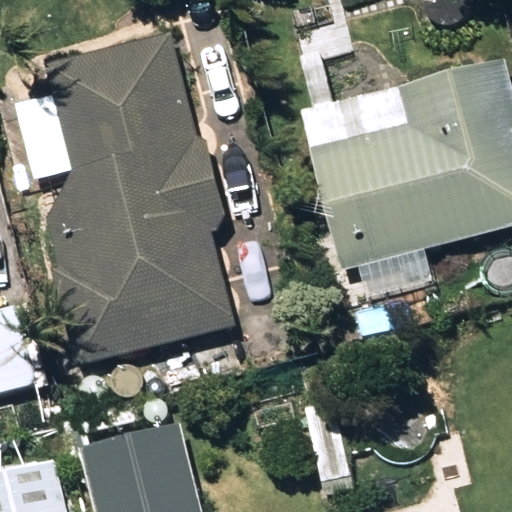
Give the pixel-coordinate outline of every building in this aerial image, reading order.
[(59,284),(87,379),(242,335),(220,257),(240,224),(222,158),(206,149),(176,46),(53,81),(82,186),(56,233),(70,281),(59,284)] [(433,263),(511,242),(511,74),(342,119),(327,67),(311,71),(324,123),(311,128),(351,285),(368,281),(376,311),(440,293),(433,263)] [(0,407),(44,397),(25,320),(0,325),(0,407)] [(90,443),(107,511),(212,511),(188,418),(90,443)] [(353,470),(326,477),(333,504),(360,497),(353,470)] [(0,485),(0,511),(69,511),(62,473),(0,485)]
